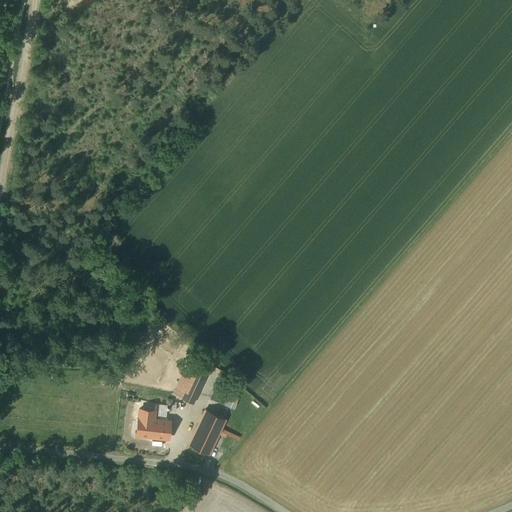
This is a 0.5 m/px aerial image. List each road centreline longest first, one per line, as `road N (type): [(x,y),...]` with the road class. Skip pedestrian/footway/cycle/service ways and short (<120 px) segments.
road 1 (track): [(211,475),(511,123)]
road 2 (unclassified): [(280,511),(192,469),(0,448)]
road 3 (track): [(0,168),(32,0)]
